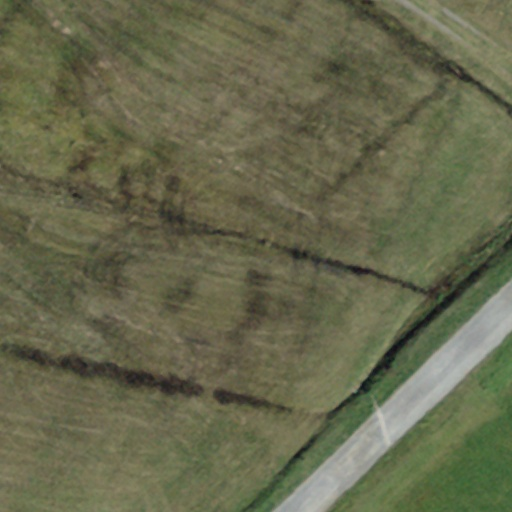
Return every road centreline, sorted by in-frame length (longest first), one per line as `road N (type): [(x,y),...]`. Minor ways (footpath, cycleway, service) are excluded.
road 1 (track): [(305,511),(511,308)]
road 2 (track): [(511,72),(415,0)]
